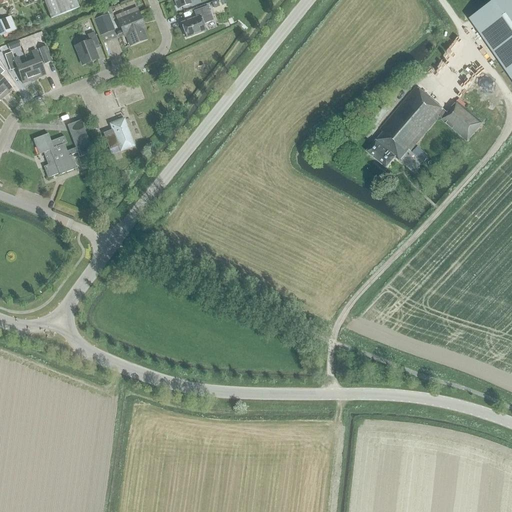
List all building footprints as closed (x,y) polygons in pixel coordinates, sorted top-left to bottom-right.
[(41,0),(49,20),(77,9),(73,0),(41,0)] [(175,2),(177,9),(190,4),(188,0),(172,0),(174,3),(175,2)] [(223,0),(221,0),(212,3),(214,9),(219,7),(221,13),(227,11),(223,0)] [(511,0),(497,0),(469,20),(511,81),(511,0)] [(196,18),(180,24),(186,38),(205,31),(202,25),(213,21),(207,6),(193,12),(196,18)] [(138,13),(136,8),(129,11),(131,16),(138,13)] [(126,35),(130,45),(145,40),(139,24),(142,23),(138,13),(118,21),(124,36),(126,35)] [(115,31),(108,14),(92,20),(99,37),(115,31)] [(0,21),(0,37),(16,30),(10,17),(0,21)] [(93,31),(89,21),(81,24),(85,34),(93,31)] [(93,33),(87,35),(90,42),(76,47),(82,64),(96,59),(92,47),(97,45),(93,33)] [(52,62),(46,47),(38,50),(44,65),(52,62)] [(34,61),(27,64),(34,80),(45,76),(39,59),(35,51),(31,52),(34,61)] [(34,80),(27,64),(21,66),(17,58),(13,59),(11,53),(4,56),(10,71),(16,68),(22,84),(34,80)] [(0,95),(2,97),(11,89),(0,77),(0,75),(4,72),(0,68),(0,95)] [(409,150),(410,151),(439,118),(442,120),(441,120),(467,142),(482,124),(456,102),(454,105),(447,114),(430,100),(416,88),(380,131),(382,133),(376,142),(367,152),(386,169),(394,158),(399,162),(409,150)] [(367,121),(375,128),(391,109),(383,103),(367,121)] [(111,130),(102,134),(109,150),(118,147),(119,151),(120,152),(134,146),(123,119),(109,124),(111,130)] [(32,140),(38,155),(43,153),(47,166),(43,167),(47,178),(58,174),(59,175),(76,169),(71,156),(77,153),(79,158),(92,152),(80,121),(67,126),(75,148),(66,152),(64,145),(66,144),(64,137),(50,142),(47,134),(32,140)] [(425,160),(429,155),(419,147),(415,153),(425,160)]
